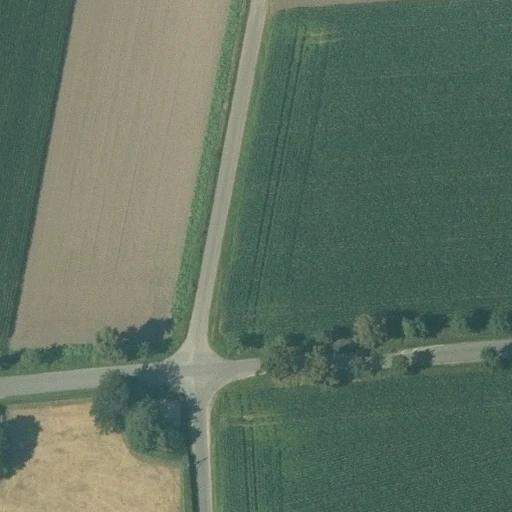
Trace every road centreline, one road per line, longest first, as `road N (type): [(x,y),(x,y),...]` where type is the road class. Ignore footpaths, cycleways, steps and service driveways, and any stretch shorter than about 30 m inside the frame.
road 1 (unclassified): [(262,0),(194,371)]
road 2 (unclassified): [(511,347),(194,371)]
road 3 (unclassified): [(194,371),(0,389)]
road 4 (unclassified): [(203,511),(194,371)]
